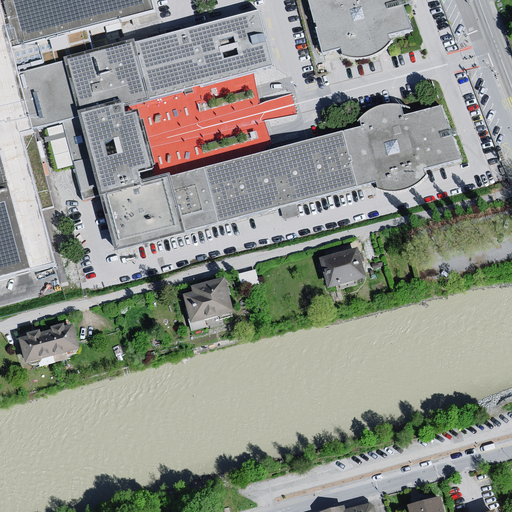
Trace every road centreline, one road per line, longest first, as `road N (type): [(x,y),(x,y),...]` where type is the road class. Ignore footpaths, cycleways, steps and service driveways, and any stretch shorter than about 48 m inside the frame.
road 1 (unclassified): [(511,192),(0,326)]
road 2 (residential): [(511,447),(277,511)]
